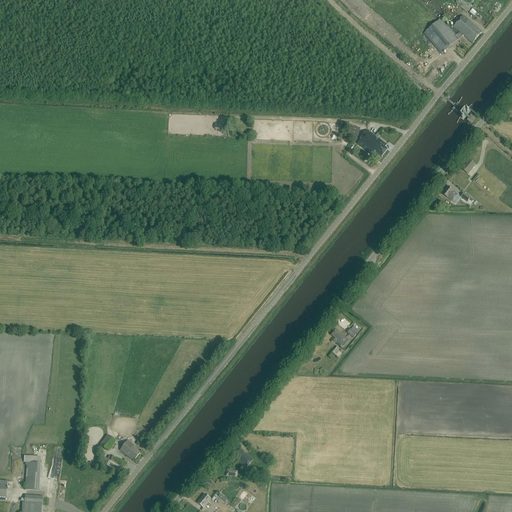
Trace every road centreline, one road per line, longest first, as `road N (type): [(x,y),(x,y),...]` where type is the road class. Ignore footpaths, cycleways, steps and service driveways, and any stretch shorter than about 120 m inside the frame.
road 1 (tertiary): [(511,4),(104,511)]
road 2 (tertiary): [(167,511),(511,83)]
road 3 (track): [(462,64),(437,56),(408,68),(330,0)]
